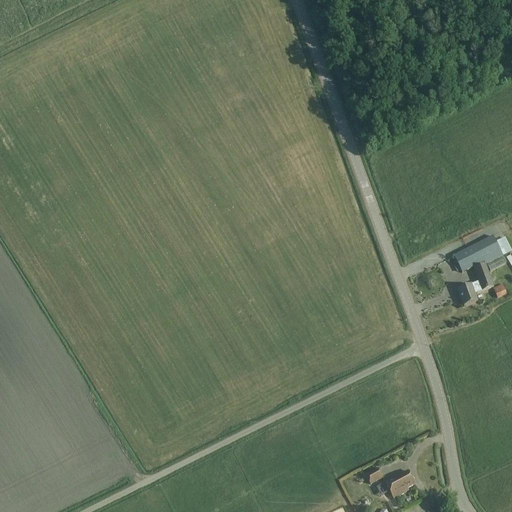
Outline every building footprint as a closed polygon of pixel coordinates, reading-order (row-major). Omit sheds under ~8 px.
[(485,266),(503,258),(511,253),(507,244),(498,249),(493,238),(454,258),(462,274),(473,269),(479,283),(458,291),(464,308),(477,303),(475,296),(494,289),(485,266)] [(503,286),(493,290),(498,301),(507,296),(503,286)] [(383,479),(378,470),(366,477),(370,486),(383,479)] [(408,473),(385,485),(392,498),(415,486),(408,473)] [(379,505),(389,502),(386,493),(376,496),(379,505)]
